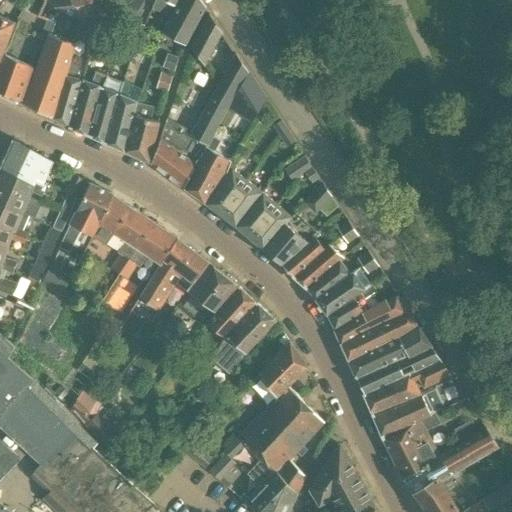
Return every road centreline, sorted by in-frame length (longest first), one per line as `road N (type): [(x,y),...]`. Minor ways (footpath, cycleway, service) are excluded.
road 1 (residential): [(401,511),(317,344),(280,296),(141,181),(7,115)]
road 2 (residential): [(511,426),(482,398),(218,0)]
